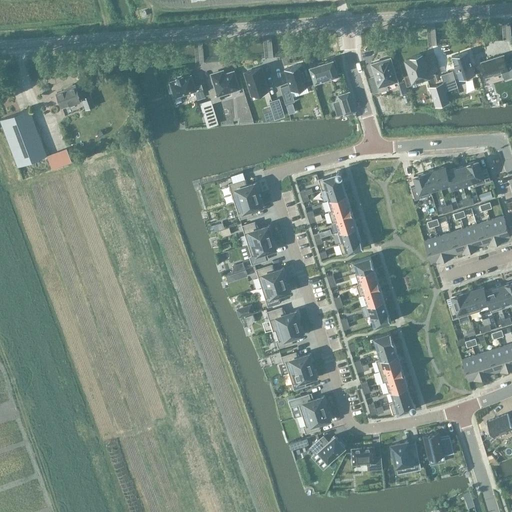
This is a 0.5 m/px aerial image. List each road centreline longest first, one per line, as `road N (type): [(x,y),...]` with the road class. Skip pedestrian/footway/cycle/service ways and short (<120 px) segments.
road 1 (residential): [(375,147),(271,177),(346,414),(354,427),(370,430),(459,411)]
road 2 (unclassified): [(0,48),(340,22)]
road 3 (unclassified): [(340,22),(511,13)]
road 4 (residential): [(375,147),(492,142),(502,146),(511,177)]
road 5 (residential): [(340,22),(375,147)]
